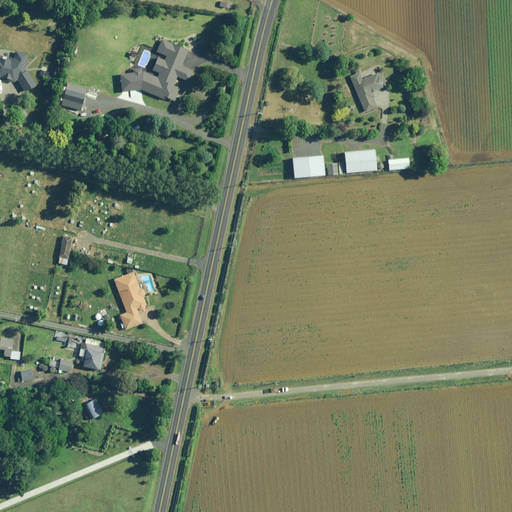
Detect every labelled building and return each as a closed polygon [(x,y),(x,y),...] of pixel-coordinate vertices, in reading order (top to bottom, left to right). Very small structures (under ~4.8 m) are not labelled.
[(175,36),(175,37),(175,38),(175,39),(176,40),(177,41),(178,41),(179,41),(180,41),(181,41),(182,40),(183,39),(183,38),(183,37),(183,36),(183,35),(182,35),(182,34),(181,34),(180,33),(179,33),(178,33),(177,34),(176,34),(176,35),(175,35),(175,36)] [(186,50),(165,41),(160,52),(167,55),(156,81),(163,85),(159,95),(172,100),(177,87),(172,85),(186,50)] [(14,83),(17,80),(25,92),(36,85),(25,69),(27,54),(15,52),(14,58),(0,55),(0,77),(11,80),(10,82),(14,83)] [(47,69),(42,67),(39,75),(48,78),(50,73),(46,72),(47,69)] [(359,73),(350,77),(364,112),(376,107),(370,92),(384,87),(384,86),(384,85),(384,84),(384,82),(384,81),(384,80),(383,79),(383,78),(383,77),(382,76),(381,76),(381,75),(380,74),(379,73),(378,73),(362,80),(359,73)] [(85,89),(67,83),(61,105),(79,110),(85,89)] [(343,153),(344,163),(338,164),(339,173),(345,173),(376,170),(374,150),(343,153)] [(324,175),(322,156),(292,159),(293,178),(324,175)] [(409,168),(408,158),(387,160),(388,170),(409,168)] [(337,174),(336,163),(326,164),(327,175),(337,174)] [(72,237),(62,235),(56,263),(66,265),(72,237)] [(146,307),(143,299),(145,294),(143,290),(139,288),(133,272),(113,280),(126,313),(119,315),(125,330),(144,323),(139,310),(146,307)] [(105,307),(99,310),(102,316),(107,313),(105,307)] [(12,339),(0,338),(0,349),(4,350),(3,356),(10,357),(10,359),(19,360),(20,352),(11,351),(12,339)] [(85,339),(84,344),(80,343),(78,356),(83,357),(81,367),(100,370),(104,347),(104,342),(85,339)] [(72,362),(60,360),(58,370),(70,372),(72,362)] [(32,380),(31,369),(20,371),(21,381),(32,380)] [(102,414),(96,399),(85,404),(92,419),(102,414)]
